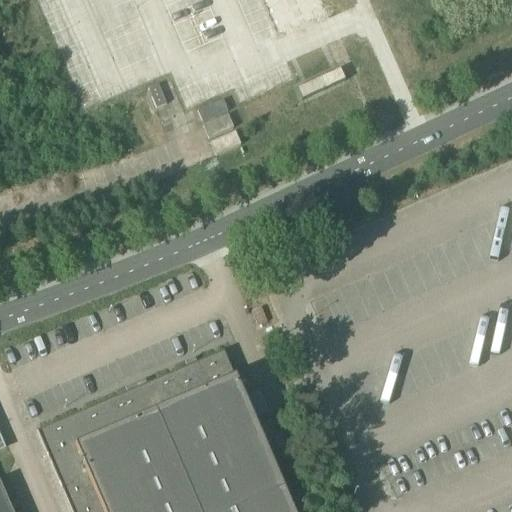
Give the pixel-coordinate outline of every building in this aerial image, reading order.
[(339,71),(296,90),(301,102),(344,82),(339,71)] [(222,102),(196,113),(201,124),(227,113),(222,102)] [(203,127),(209,140),(233,130),(227,117),(203,127)] [(210,144),(216,157),(240,146),(235,133),(210,144)] [(291,511),(260,439),(245,405),(234,380),(231,372),(223,353),(200,363),(195,365),(186,369),(143,387),(128,394),(36,433),(69,511),(291,511)] [(0,451),(3,450),(0,443),(0,511),(8,511),(5,504),(0,491),(0,451)]
